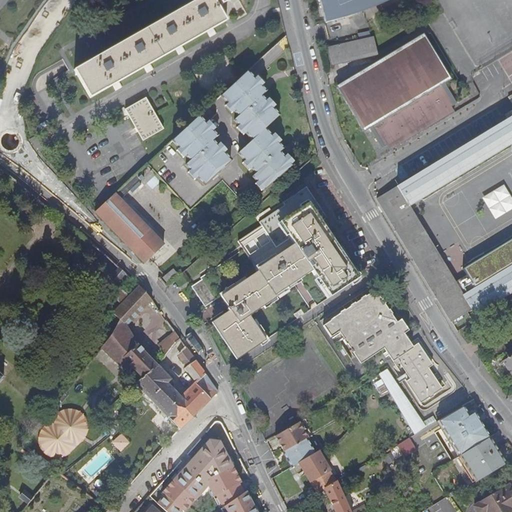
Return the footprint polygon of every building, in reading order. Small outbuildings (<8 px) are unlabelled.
[(217,4),(214,0),(200,0),(75,70),(91,98),(227,22),(217,4)] [(319,0),(325,23),(365,11),(361,1),(363,0),(319,0)] [(423,33),(337,86),(364,131),(371,126),(384,147),(388,145),(452,106),(457,102),(445,81),(451,78),(423,33)] [(375,37),(330,47),(334,63),(379,53),(375,37)] [(248,72),(222,96),(228,103),(235,111),(240,115),(235,119),(240,124),(247,133),(254,140),(239,153),(246,160),(253,168),(257,173),(253,176),(258,181),(265,188),(266,189),(292,165),(291,164),(284,156),(282,159),(277,154),(280,152),(284,149),(279,143),(276,140),(272,136),(265,129),(280,115),(273,108),(269,104),(266,100),(262,96),(264,94),(259,88),(261,86),(255,79),(248,72)] [(255,79),(261,86),(264,84),(258,77),(255,79)] [(266,100),(269,104),(273,108),(276,105),(269,98),(266,100)] [(164,129),(147,99),(127,110),(144,140),(164,129)] [(235,111),(228,103),(225,106),(233,113),(235,111)] [(452,106),(388,145),(391,150),(455,111),(452,106)] [(511,110),(505,115),(507,119),(397,186),(409,205),(511,143),(511,110)] [(200,116),(172,141),(179,147),(186,155),(190,160),(186,164),(191,169),(198,177),(204,184),(212,177),(216,173),(231,159),(224,152),(223,151),(213,140),(215,138),(210,132),(213,130),(206,123),(200,116)] [(209,120),(206,123),(213,130),(216,128),(209,120)] [(247,133),(240,124),(237,127),(244,135),(247,133)] [(275,133),(272,136),(276,140),(279,143),(281,141),(275,133)] [(221,142),(218,145),(223,151),(224,152),(227,149),(221,142)] [(186,155),(179,147),(176,150),(183,158),(186,155)] [(287,154),(284,156),(291,164),(294,161),(287,154)] [(253,168),(246,160),(243,163),(250,170),(253,168)] [(115,193),(125,203),(156,174),(147,164),(115,193)] [(198,177),(191,169),(188,172),(195,180),(198,177)] [(265,188),(258,181),(256,184),(262,191),(265,188)] [(511,194),(505,183),(483,196),(496,218),(511,208),(511,194)] [(397,186),(377,197),(381,203),(385,210),(394,226),(403,241),(417,263),(437,251),(409,205),(397,186)] [(215,321),(240,358),(265,340),(249,316),(276,297),(274,296),(311,271),(329,297),(364,273),(305,187),(282,202),(284,205),(259,223),(260,225),(237,241),(243,249),(190,285),(205,307),(223,295),(232,309),(215,321)] [(125,203),(115,193),(95,211),(134,253),(144,264),(164,244),(125,203)] [(511,242),(453,277),(464,296),(472,310),(474,315),(511,291),(511,242)] [(437,251),(417,263),(428,283),(444,310),(452,322),(472,310),(464,296),(453,277),(437,251)] [(125,273),(118,268),(110,276),(117,282),(125,273)] [(177,274),(173,268),(162,277),(167,283),(177,274)] [(121,304),(113,313),(119,320),(112,334),(101,349),(135,383),(156,365),(164,355),(162,352),(153,363),(135,344),(125,326),(150,299),(138,286),(128,296),(121,304)] [(113,297),(121,304),(128,296),(121,289),(113,297)] [(342,312),(324,323),(332,335),(340,329),(346,338),(344,339),(348,344),(349,343),(353,348),(351,349),(353,351),(354,350),(362,362),(385,346),(394,360),(399,357),(412,378),(408,381),(422,401),(429,396),(430,398),(434,395),(433,393),(441,388),(427,367),(431,365),(417,344),(413,347),(404,334),(408,331),(401,319),(396,322),(390,313),(392,313),(389,308),(387,309),(382,302),(384,301),(382,298),(380,299),(374,290),(367,295),(366,293),(361,296),(362,298),(357,302),(356,300),(351,303),(352,304),(346,309),(345,307),(341,310),(342,312)] [(492,329),(483,315),(477,319),(486,333),(492,329)] [(168,337),(173,343),(179,339),(174,332),(168,337)] [(162,352),(164,355),(173,343),(168,337),(157,346),(162,352)] [(191,356),(185,347),(177,354),(186,366),(194,360),(191,356)] [(511,354),(502,360),(511,377),(511,354)] [(207,377),(194,360),(184,368),(195,382),(179,397),(166,383),(170,379),(156,365),(135,383),(179,429),(217,392),(211,385),(212,384),(207,377)] [(404,416),(399,419),(404,428),(410,425),(415,433),(425,427),(391,366),(380,373),(404,416)] [(69,461),(88,425),(85,423),(88,416),(60,401),(38,445),(69,461)] [(414,435),(408,439),(414,450),(472,416),(465,404),(414,435)] [(303,420),(299,422),(308,437),(312,435),(303,420)] [(299,422),(275,436),(284,451),(308,437),(299,422)] [(425,462),(431,473),(459,456),(485,440),(488,438),(482,427),(425,462)] [(308,437),(316,450),(320,447),(313,434),(312,435),(308,437)] [(284,451),(283,452),(292,467),(299,464),(318,452),(316,450),(308,437),(284,451)] [(485,440),(489,447),(494,444),(490,438),(488,438),(485,440)] [(485,440),(459,456),(475,483),(506,464),(497,449),(491,452),(489,448),(489,447),(485,440)] [(197,511),(239,468),(211,441),(163,491),(185,511),(197,511)] [(489,447),(489,448),(491,452),(497,449),(494,444),(489,447)] [(318,452),(299,464),(316,493),(324,488),(337,481),(319,452),(318,452)] [(350,511),(337,481),(324,488),(335,511),(350,511)] [(511,490),(509,485),(474,506),(477,511),(507,511),(511,510),(511,490)] [(252,511),(243,493),(221,508),(223,511),(252,511)]
